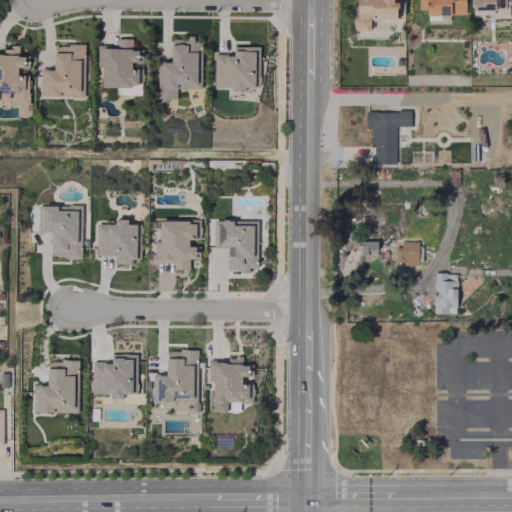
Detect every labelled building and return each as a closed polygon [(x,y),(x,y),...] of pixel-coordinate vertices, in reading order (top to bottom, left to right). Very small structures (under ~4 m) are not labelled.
[(397,19),(397,0),(355,0),(355,30),(370,30),(370,19),(397,19)] [(464,14),(464,0),(417,0),(418,9),(426,9),(426,19),(449,20),(449,13),(464,14)] [(471,0),(472,14),(494,14),(494,7),(506,6),(505,0),(471,0)] [(97,45),(97,66),(102,67),(101,86),(138,87),(138,68),(131,68),(131,61),(138,61),(138,49),(131,49),(131,38),(116,38),(116,45),(97,45)] [(201,41),(192,41),(193,38),(171,38),(170,61),(157,61),(157,98),(176,98),(176,87),(201,88),(201,41)] [(84,44),(53,44),(53,67),(39,68),(39,96),(84,96),(84,44)] [(214,53),(233,53),(233,46),(260,46),(259,76),(262,76),(262,81),(260,83),(259,83),(259,86),(255,86),(255,87),(246,87),(246,91),(233,91),(233,87),(225,87),(225,86),(214,86),(214,53)] [(0,49),(0,96),(14,96),(14,104),(29,103),(28,74),(17,74),(17,67),(28,67),(27,55),(18,55),(18,49),(0,49)] [(365,110),(396,110),(396,108),(410,108),(410,124),(394,124),(395,161),(374,161),(373,142),(371,142),(371,125),(365,125),(365,110)] [(76,210),(56,210),(56,205),(39,205),(39,232),(50,232),(50,257),(80,257),(80,241),(76,241),(76,210)] [(136,223),(127,223),(127,218),(114,218),(114,223),(95,223),(95,256),(114,255),(115,263),(131,263),(131,258),(137,258),(136,223)] [(227,247),(226,270),(248,271),(248,267),(256,267),(256,255),(252,255),(253,221),(232,221),(232,219),(214,219),(213,247),(227,247)] [(188,269),(188,257),(195,257),(195,246),(187,246),(187,239),(195,239),(195,221),(158,221),(159,247),(154,247),(154,262),(173,262),(173,269),(188,269)] [(376,240),(360,241),(360,255),(376,255),(376,240)] [(417,240),(394,241),(394,264),(417,264),(417,240)] [(455,314),(456,273),(433,272),(432,313),(455,314)] [(166,350),(166,373),(155,373),(155,401),(194,401),(194,364),(197,364),(197,350),(166,350)] [(136,353),(111,353),(110,361),(92,360),(91,393),(110,393),(110,398),(122,398),(122,393),(135,394),(136,353)] [(212,411),(226,412),(226,402),(247,402),(248,383),(241,383),(241,375),(251,376),(251,364),(241,364),(241,358),(208,358),(207,381),(212,381),(212,411)] [(77,360),(47,360),(47,383),(32,383),(32,412),(77,411),(77,360)]
